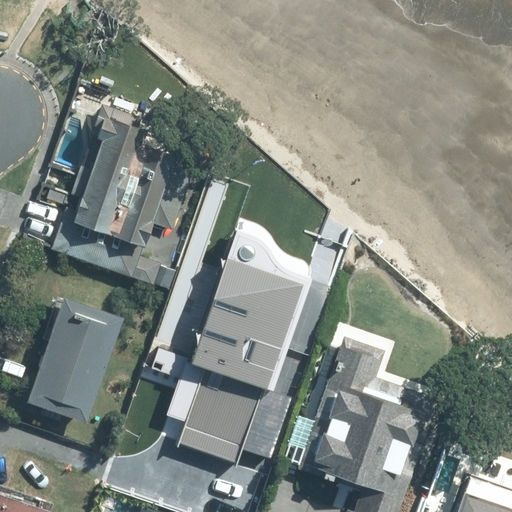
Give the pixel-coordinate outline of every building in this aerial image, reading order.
[(186,126),(103,98),(53,248),(172,287),(177,272),(142,260),(186,126)] [(312,250),(234,222),(166,407),(186,414),(179,433),(238,454),(312,250)] [(87,422),(125,311),(61,289),(23,400),(87,422)] [(386,350),(345,336),(299,465),(358,482),(347,511),(401,511),(440,399),(375,377),(386,350)] [(511,511),(511,482),(470,469),(456,511),(511,511)] [(50,511),(54,502),(0,484),(0,511),(50,511)]
